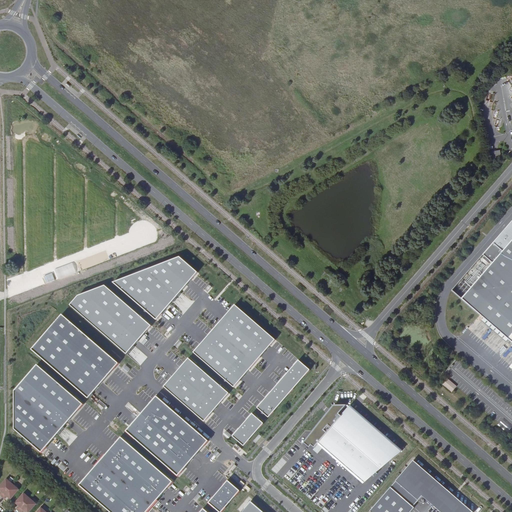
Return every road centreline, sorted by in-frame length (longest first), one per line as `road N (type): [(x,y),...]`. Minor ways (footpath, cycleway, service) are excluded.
road 1 (primary): [(15,75),(336,348)]
road 2 (primary): [(346,336),(29,60)]
road 3 (unclassified): [(511,168),(366,337)]
road 4 (primary): [(360,369),(511,502)]
road 5 (unclassified): [(338,369),(256,465),(261,481),(297,511)]
road 6 (primary): [(511,479),(371,357)]
